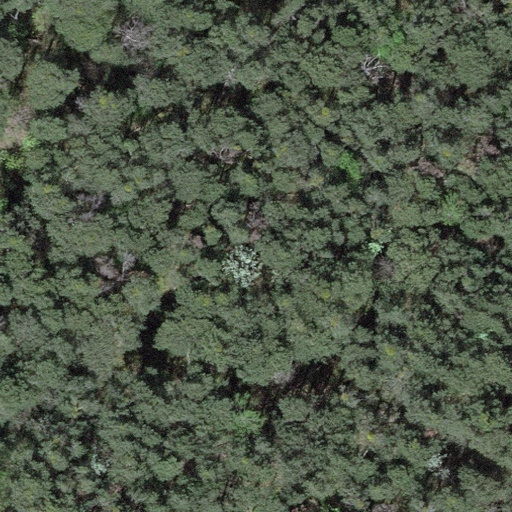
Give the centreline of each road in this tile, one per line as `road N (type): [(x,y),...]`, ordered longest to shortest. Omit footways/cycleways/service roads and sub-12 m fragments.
road 1 (motorway): [(511,202),(0,417)]
road 2 (motorway): [(400,511),(511,466)]
